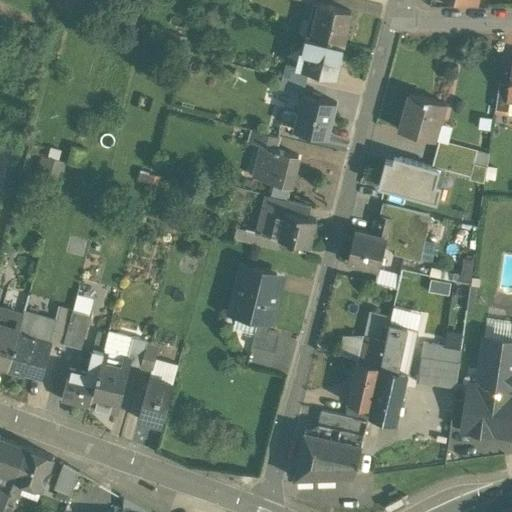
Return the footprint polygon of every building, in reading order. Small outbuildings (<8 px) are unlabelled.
[(352,10),(320,3),(315,22),(310,21),(306,35),(344,43),(352,10)] [(344,43),(306,35),(303,49),(308,50),(304,68),(304,69),(307,70),(336,77),(344,43)] [(304,68),(286,63),(283,75),(305,81),(307,70),(304,69),(304,68)] [(305,81),(283,75),(280,88),(302,94),(302,93),(305,81)] [(511,83),(499,82),(495,109),(508,111),(510,98),(509,98),(511,83)] [(336,101),(302,93),(302,94),(294,128),(327,136),(336,101)] [(445,102),(410,93),(400,130),(435,140),(445,102)] [(279,136),(253,130),(250,142),(262,145),(276,148),(279,136)] [(489,153),(439,139),(436,152),(474,162),(487,166),(489,153)] [(11,146),(0,143),(0,191),(1,191),(11,146)] [(276,148),(262,145),(254,176),(292,185),(300,154),(276,148)] [(474,162),(436,152),(432,165),(446,169),(470,176),(474,162)] [(432,165),(399,156),(397,162),(385,159),(378,186),(437,202),(446,169),(432,165)] [(247,190),(235,187),(233,194),(246,197),(247,190)] [(283,199),(268,195),(265,207),(280,211),(283,199)] [(311,206),(283,199),(280,211),(286,212),(308,218),(311,206)] [(418,213),(384,204),(381,216),(402,221),(398,239),(424,247),(428,227),(415,224),(418,213)] [(280,211),(265,207),(259,231),(280,236),(286,212),(280,211)] [(308,218),(286,212),(280,236),(280,237),(281,237),(310,245),(316,220),(308,218)] [(402,221),(381,216),(376,234),(389,237),(386,246),(396,249),(398,239),(402,221)] [(259,231),(247,228),(245,235),(247,236),(246,241),(278,249),(281,237),(280,237),(280,236),(259,231)] [(376,235),(356,231),(348,261),(379,269),(381,269),(386,246),(389,237),(376,234),(376,235)] [(245,235),(236,233),(235,239),(246,241),(247,236),(245,235)] [(424,247),(398,239),(396,249),(395,254),(405,257),(421,260),(424,247)] [(269,272),(242,265),(234,295),(241,296),(236,313),(259,320),(273,323),(281,292),(265,288),(269,272)] [(381,269),(379,269),(376,282),(398,289),(401,274),(381,269)] [(47,298),(29,293),(23,314),(41,320),(47,298)] [(23,314),(0,307),(0,365),(7,368),(23,314)] [(90,315),(72,310),(63,343),(81,347),(90,315)] [(41,320),(23,314),(7,368),(23,374),(24,372),(42,377),(52,342),(35,337),(41,320)] [(273,323),(259,320),(252,347),(276,353),(281,334),(271,331),(273,323)] [(409,327),(390,323),(389,328),(385,342),(380,366),(399,371),(409,327)] [(389,328),(380,326),(376,340),(385,342),(389,328)] [(147,341),(134,337),(128,361),(129,362),(129,364),(140,367),(147,341)] [(376,340),(364,337),(359,361),(358,361),(349,403),(370,408),(380,366),(385,342),(376,340)] [(485,387),(470,385),(468,399),(464,427),(510,433),(511,418),(511,342),(492,339),(485,387)] [(88,372),(70,367),(62,399),(89,406),(102,355),(103,352),(94,350),(88,372)] [(128,361),(102,355),(89,406),(116,413),(129,364),(129,362),(128,361)] [(459,362),(422,357),(418,382),(455,387),(459,362)] [(399,371),(380,366),(370,408),(368,416),(397,423),(408,373),(399,371)] [(173,383),(151,377),(139,417),(162,423),(173,383)] [(468,399),(454,397),(450,425),(464,427),(468,399)] [(370,408),(349,403),(345,416),(367,422),(368,416),(370,408)] [(345,416),(322,411),(317,434),(362,445),(367,422),(345,416)] [(317,434),(306,432),(296,477),(355,475),(362,445),(317,434)] [(27,444),(0,434),(0,435),(0,468),(14,473),(15,474),(27,444)] [(53,453),(27,444),(15,474),(24,477),(42,484),(53,453)] [(71,493),(78,469),(66,461),(56,487),(59,488),(71,493)] [(14,473),(0,468),(0,511),(1,511),(2,511),(1,511),(14,473)] [(14,473),(1,511),(2,511),(9,511),(11,511),(24,477),(15,474),(14,473)] [(69,498),(71,493),(59,488),(57,494),(69,498)] [(152,511),(125,495),(124,511),(152,511)]
